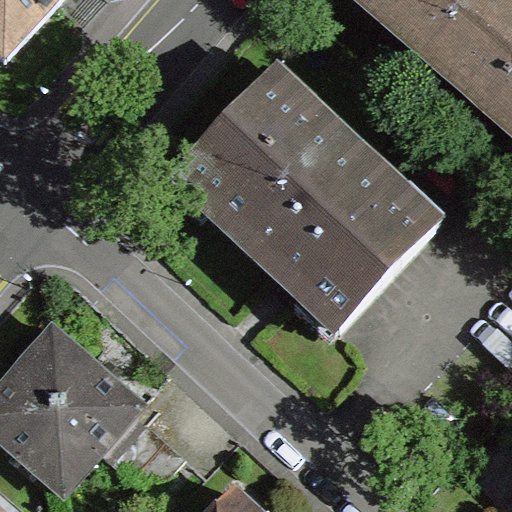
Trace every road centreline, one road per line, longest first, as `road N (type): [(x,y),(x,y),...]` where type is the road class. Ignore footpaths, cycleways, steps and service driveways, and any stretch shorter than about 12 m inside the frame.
road 1 (residential): [(33,202),(372,511)]
road 2 (tertiary): [(205,0),(33,202)]
